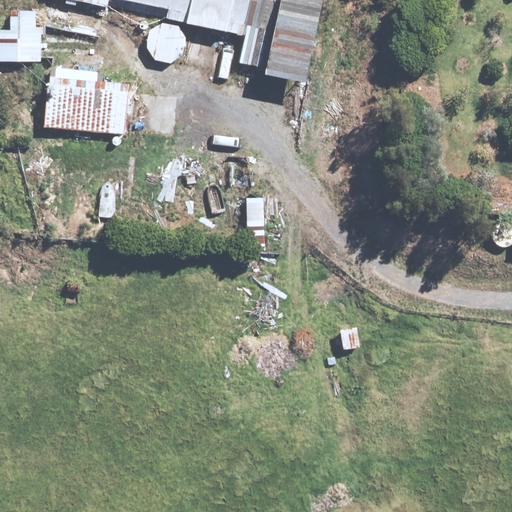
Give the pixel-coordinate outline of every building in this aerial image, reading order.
[(243,60),(271,66),(283,0),(67,0),(67,1),(77,3),(77,0),(95,0),(249,31),(243,60)] [(0,57),(43,59),(43,26),(37,26),(38,9),(13,8),(12,28),(0,27),(0,57)] [(163,23),(161,24),(157,25),(155,27),(152,30),(150,32),(149,35),(148,39),(148,42),(148,46),(149,49),(150,52),(152,55),(155,57),(158,59),(161,61),(164,62),(168,62),(171,61),(174,61),(177,59),(180,57),(183,55),(185,52),(186,49),(187,45),(187,42),(187,39),(186,35),(184,32),(182,29),(180,27),(177,25),(174,24),(171,23),(167,22),(164,23),(163,23)] [(479,51),(490,52),(492,34),(481,32),(479,51)] [(47,125),(128,133),(133,81),(98,78),(98,69),(58,66),(57,74),(53,74),(47,125)] [(115,185),(100,184),(99,216),(113,217),(115,185)] [(248,197),(250,244),(266,244),(264,196),(248,197)] [(342,328),(345,347),(361,346),(358,326),(342,328)]
